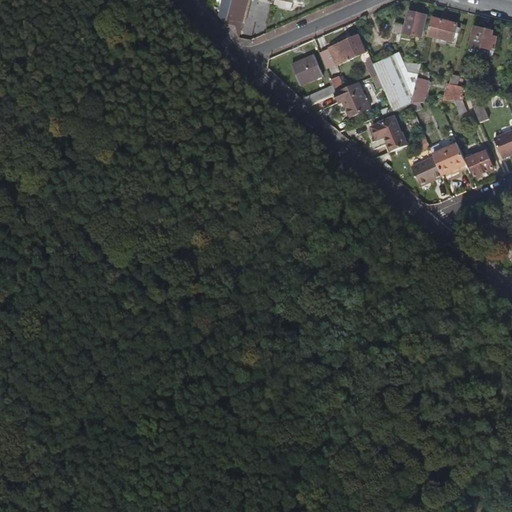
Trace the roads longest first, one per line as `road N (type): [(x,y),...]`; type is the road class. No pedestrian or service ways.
road 1 (residential): [(240,53),(428,225)]
road 2 (residential): [(240,53),(377,0)]
